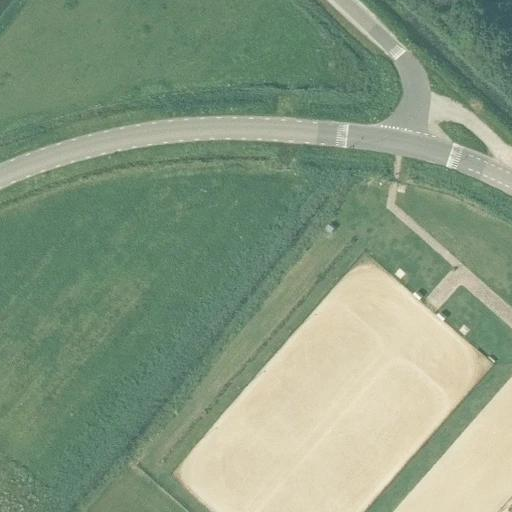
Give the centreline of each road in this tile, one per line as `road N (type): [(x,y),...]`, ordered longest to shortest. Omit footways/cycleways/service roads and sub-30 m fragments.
road 1 (tertiary): [(406,147),(308,132),(200,129),(108,142),(0,176)]
road 2 (unclassified): [(406,147),(418,96),(405,70),(336,0)]
